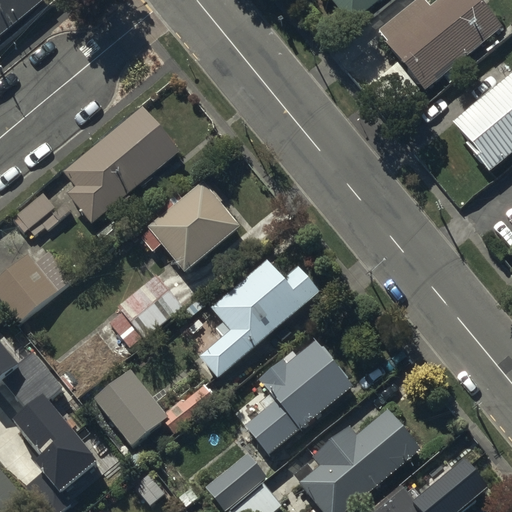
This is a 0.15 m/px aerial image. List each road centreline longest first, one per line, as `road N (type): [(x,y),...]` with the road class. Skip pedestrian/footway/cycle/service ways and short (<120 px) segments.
road 1 (tertiary): [(196,0),(511,383)]
road 2 (residential): [(160,0),(0,137)]
